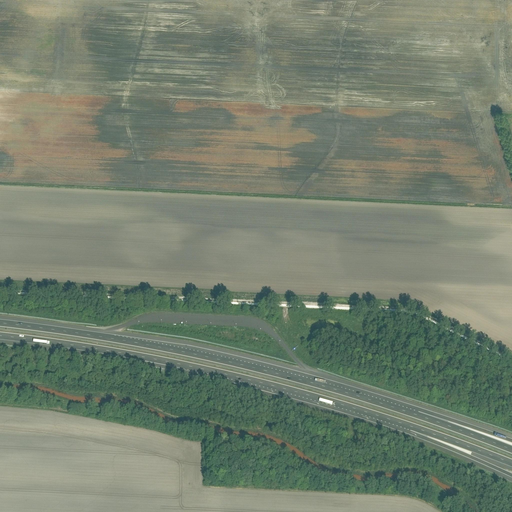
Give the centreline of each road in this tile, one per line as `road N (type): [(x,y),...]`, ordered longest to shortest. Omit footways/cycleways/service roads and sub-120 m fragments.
road 1 (motorway): [(417,415),(218,360),(0,323)]
road 2 (motorway): [(0,335),(204,369),(411,427)]
